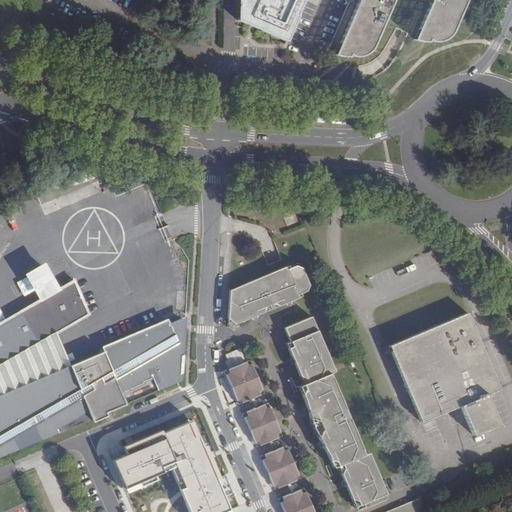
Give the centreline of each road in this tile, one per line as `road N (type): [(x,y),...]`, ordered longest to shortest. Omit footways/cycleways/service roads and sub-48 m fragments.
road 1 (residential): [(218,160),(206,374),(260,511)]
road 2 (tertiary): [(221,131),(129,113),(0,71)]
road 3 (tertiary): [(218,160),(390,171),(423,183)]
road 4 (tertiary): [(422,113),(363,136),(221,131)]
road 5 (tertiary): [(24,110),(114,140),(218,160)]
